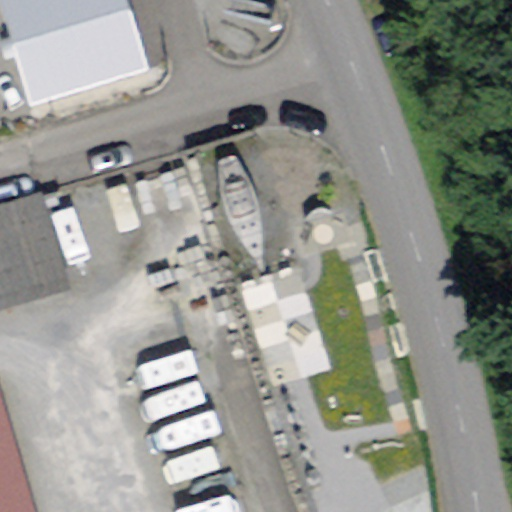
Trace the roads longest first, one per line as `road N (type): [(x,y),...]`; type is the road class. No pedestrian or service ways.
road 1 (tertiary): [(476,511),(403,274),(284,0)]
road 2 (unknown): [(277,511),(248,453),(89,0)]
